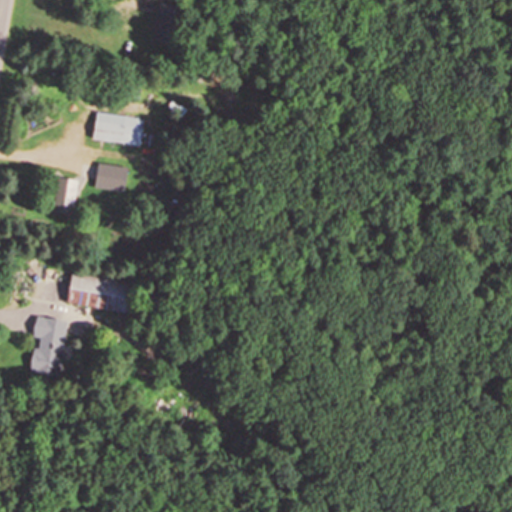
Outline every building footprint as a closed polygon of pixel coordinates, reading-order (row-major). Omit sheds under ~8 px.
[(154,42),(176,42),(176,12),(154,12),(154,42)] [(122,124),(94,120),(92,140),(140,146),(143,119),(123,116),(122,124)] [(124,191),(127,167),(97,163),(94,188),(124,191)] [(77,179),(57,177),(53,210),(73,213),(77,179)] [(66,305),(131,313),(135,281),(70,273),(66,305)] [(62,376),(66,319),(35,317),(33,337),(34,337),(31,374),(62,376)]
